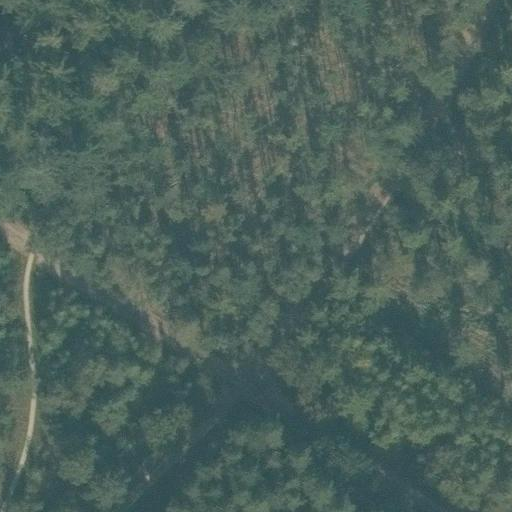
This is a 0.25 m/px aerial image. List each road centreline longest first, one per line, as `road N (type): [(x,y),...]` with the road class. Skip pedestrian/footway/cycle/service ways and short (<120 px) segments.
road 1 (track): [(432,511),(248,385),(386,181),(488,0)]
road 2 (track): [(0,235),(248,385)]
road 3 (track): [(110,511),(248,385)]
